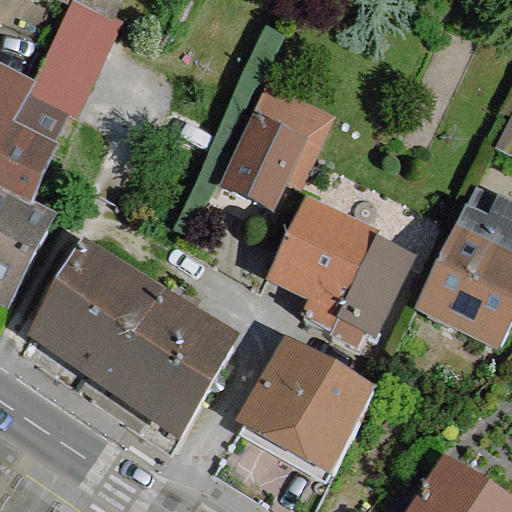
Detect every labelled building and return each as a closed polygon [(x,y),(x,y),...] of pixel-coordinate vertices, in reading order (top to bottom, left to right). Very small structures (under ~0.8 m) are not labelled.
[(46,0),(65,8),(66,4),(68,0),(46,0)] [(73,6),(110,24),(121,0),(68,0),(66,4),(73,6)] [(33,91),(11,137),(46,153),(64,115),(74,120),(117,29),(110,24),(73,6),(33,91)] [(33,91),(0,74),(0,204),(29,220),(58,159),(46,153),(11,137),(33,91)] [(269,96),(224,195),(272,217),(287,184),(299,189),(329,123),(269,96)] [(511,127),(500,153),(511,158),(511,127)] [(48,229),(29,220),(0,204),(0,305),(7,309),(48,229)] [(382,250),(302,212),(268,282),(321,307),(312,328),(339,341),(342,335),(378,257),(382,250)] [(462,222),(420,312),(498,350),(511,320),(511,222),(499,216),(490,235),(462,222)] [(413,273),(378,257),(342,335),(376,351),(413,273)] [(87,261),(36,344),(177,443),(232,349),(87,261)] [(289,359),(242,438),(327,487),(369,404),(289,359)] [(499,511),(444,477),(421,511),(499,511)]
